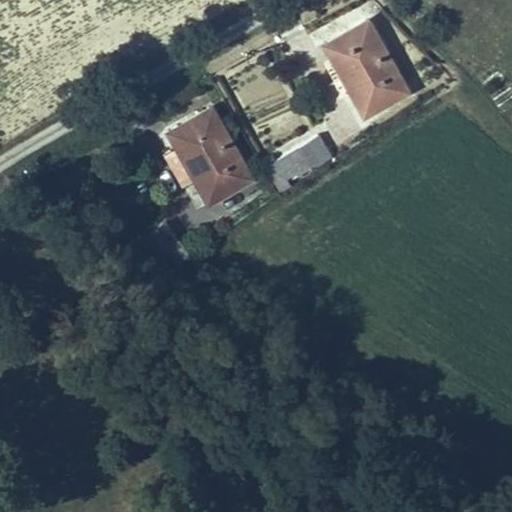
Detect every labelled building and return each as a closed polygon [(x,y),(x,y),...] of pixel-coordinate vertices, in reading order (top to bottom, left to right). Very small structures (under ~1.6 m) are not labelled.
[(452,0),(432,0),(405,15),(442,85),(486,62),(452,0)] [(369,11),(319,37),(359,113),(409,87),(369,11)] [(253,79),(210,101),(245,173),(289,152),(253,79)] [(404,123),(391,101),(349,124),(358,139),(385,124),(389,131),(404,123)] [(358,139),(349,124),(347,118),(334,125),(349,153),(362,146),(358,139)] [(202,197),(161,219),(170,226),(180,220),(185,229),(193,224),(211,212),(202,197)] [(206,246),(225,235),(211,212),(193,224),(206,246)]
